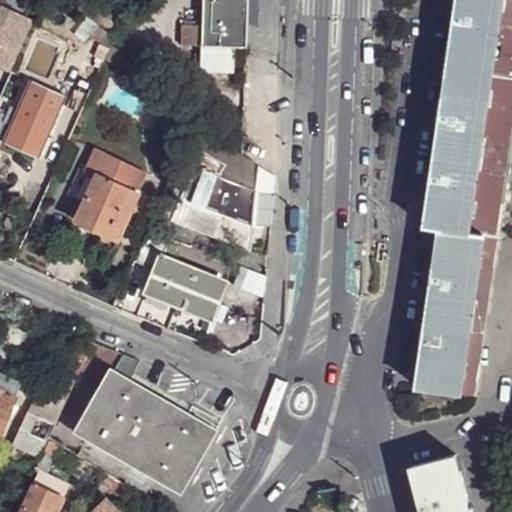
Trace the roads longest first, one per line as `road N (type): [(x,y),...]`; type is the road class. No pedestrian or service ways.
road 1 (residential): [(425,0),(396,206),(402,255),(381,374)]
road 2 (tertiary): [(326,0),(306,276),(288,368)]
road 3 (tertiary): [(334,363),(354,0)]
road 4 (residential): [(0,279),(278,400)]
